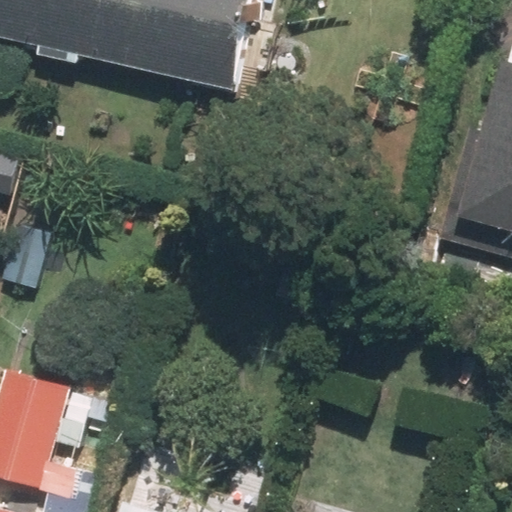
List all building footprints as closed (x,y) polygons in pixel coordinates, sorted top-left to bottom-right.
[(0,0),(0,34),(50,45),(48,56),(91,65),(93,54),(251,89),(270,0),(0,0)] [(511,89),(476,213),(511,223),(511,89)] [(86,378),(15,358),(0,411),(0,472),(56,488),(86,378)] [(180,511),(125,497),(121,511),(180,511)] [(338,511),(284,497),(279,511),(338,511)]
